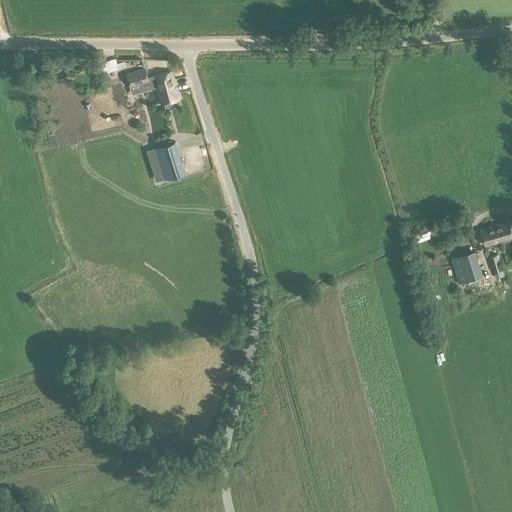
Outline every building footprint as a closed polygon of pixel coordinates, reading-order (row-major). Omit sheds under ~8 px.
[(157,90),(176,85),(172,71),(148,78),(145,68),(125,73),(130,88),(143,84),(143,85),(147,84),(148,89),(156,87),(157,90)] [(176,85),(157,90),(161,104),(180,99),(176,85)] [(155,147),(164,180),(186,173),(176,141),(155,147)] [(486,246),(511,238),(511,230),(510,222),(482,231),(486,246)] [(451,258),(459,283),(464,282),(473,279),(476,290),(487,287),(484,276),(476,250),(451,258)] [(490,257),(495,273),(503,270),(498,254),(490,257)] [(495,273),(497,278),(505,276),(503,270),(495,273)]
